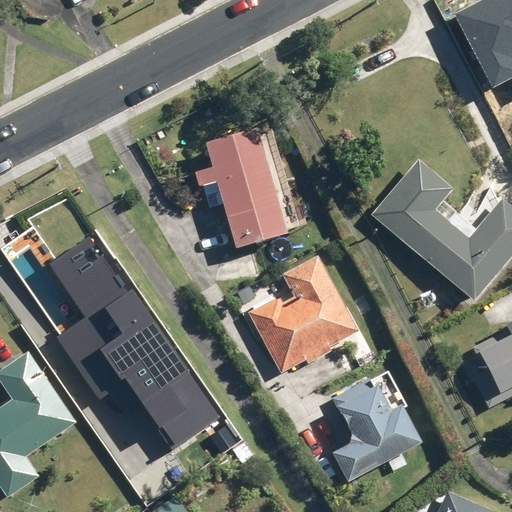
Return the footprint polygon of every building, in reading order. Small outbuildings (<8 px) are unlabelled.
[(206,188),(225,255),(276,240),(246,135),(195,149),(202,173),(186,177),(191,193),(206,188)] [(361,219),(465,305),(511,248),(511,221),(491,204),(460,241),(426,213),(444,192),(408,162),(361,219)] [(242,317),(275,378),(300,364),(302,368),(324,356),(323,352),(351,336),(310,261),(277,279),(288,301),(276,308),(272,301),(242,317)] [(135,425),(143,437),(188,406),(180,394),(196,383),(147,312),(72,364),(83,379),(81,380),(119,436),(135,425)] [(0,413),(0,471),(18,497),(48,476),(36,456),(86,422),(38,351),(6,374),(23,398),(0,413)] [(322,459),(337,489),(383,465),(386,473),(399,466),(395,459),(410,451),(390,413),(381,417),(368,391),(366,392),(362,382),(326,401),(331,410),(327,413),(345,447),(322,459)] [(210,423),(232,453),(251,439),(229,409),(210,423)] [(120,448),(134,468),(150,457),(136,437),(120,448)] [(241,451),(250,464),(260,457),(251,444),(241,451)] [(432,511),(481,511),(441,494),(432,511)] [(192,511),(182,497),(160,511),(192,511)]
